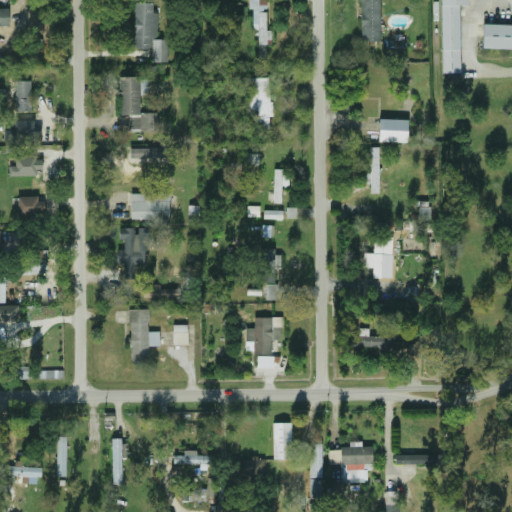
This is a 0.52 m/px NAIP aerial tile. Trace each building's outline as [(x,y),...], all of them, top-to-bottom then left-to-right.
[(255,58),(265,58),(264,0),(247,0),(247,9),(254,9),(255,58)] [(378,41),(378,0),(359,0),(359,41),(378,41)] [(458,6),(466,6),(465,0),(438,0),(440,73),(459,73),(458,6)] [(164,61),(165,40),(154,39),(155,12),(151,12),(151,3),(133,2),(132,48),(151,48),(151,61),(164,61)] [(511,49),(511,24),(481,24),(481,49),(511,49)] [(137,77),(116,77),(116,115),(137,115),(137,77)] [(250,130),(268,130),(268,77),(245,78),(245,113),(250,113),(250,130)] [(377,118),(377,138),(405,139),(406,120),(394,120),(395,89),(402,89),(402,78),(378,77),(377,118)] [(29,81),(13,81),(13,111),(29,111),(29,81)] [(154,131),(154,114),(139,114),(139,131),(154,131)] [(0,139),(16,139),(16,137),(27,137),(27,132),(12,132),(12,121),(0,121),(0,139)] [(367,193),(377,193),(377,147),(367,147),(367,193)] [(40,156),(13,156),(13,165),(7,165),(7,175),(40,174),(40,156)] [(272,169),(272,202),(280,202),(280,186),(283,186),(283,169),(272,169)] [(129,214),(173,216),(174,206),(162,206),(162,196),(129,195),(129,214)] [(42,197),(16,198),(16,216),(42,216),(42,197)] [(258,216),(258,206),(245,206),(245,216),(258,216)] [(281,210),(262,210),(261,219),(281,219),(281,210)] [(121,274),(132,274),(132,228),(121,228),(121,274)] [(389,254),(389,236),(371,236),(371,254),(362,254),(362,266),(370,266),(370,276),(379,276),(379,254),(389,254)] [(272,248),(256,248),(256,282),(272,282),(272,248)] [(27,251),(27,259),(14,259),(14,280),(28,280),(28,274),(44,274),(44,251),(27,251)] [(0,320),(16,320),(16,305),(0,305),(0,320)] [(127,308),(127,363),(146,363),(146,345),(148,345),(148,308),(127,308)] [(251,354),(269,354),(269,317),(251,317),(251,354)] [(186,344),(185,324),(170,324),(171,344),(186,344)] [(374,333),(355,333),(355,350),(374,350),(374,333)] [(407,355),(426,355),(426,343),(407,343),(407,355)] [(289,458),(289,422),(271,422),(271,458),(289,458)] [(119,438),(110,438),(110,496),(119,496),(119,438)] [(319,442),(308,442),(308,496),(319,496),(319,442)] [(54,476),(64,476),(64,443),(54,443),(54,476)] [(98,443),(87,443),(87,490),(98,490),(98,443)] [(339,464),(344,464),(344,480),(362,480),(362,464),(368,464),(368,446),(339,446),(339,464)] [(177,455),(177,465),(211,465),(211,455),(177,455)] [(437,455),(393,455),(393,464),(437,464),(437,455)] [(233,476),(262,476),(262,458),(233,458),(233,476)] [(5,476),(39,476),(39,466),(5,466),(5,476)]
